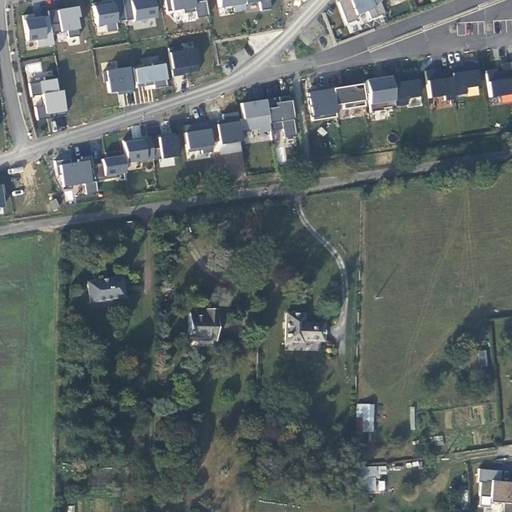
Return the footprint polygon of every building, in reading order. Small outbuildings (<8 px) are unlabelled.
[(121,0),(112,0),(91,4),(95,27),(105,25),(106,33),(117,31),(115,22),(125,21),(121,0)] [(121,0),(125,21),(132,20),(133,23),(145,21),(145,19),(154,17),(151,0),(121,0)] [(207,16),(204,0),(163,0),(166,12),(181,9),(182,13),(194,11),(195,19),(207,16)] [(244,5),(242,0),(217,0),(219,7),(232,5),(234,12),(244,10),(244,5)] [(242,0),(244,5),(258,2),(259,11),(270,9),(268,0),(242,0)] [(370,19),(384,14),(378,0),(339,0),(338,2),(346,24),(357,20),(355,15),(366,11),(370,19)] [(57,11),(56,9),(47,11),(48,16),(51,34),(66,31),(67,38),(79,36),(75,18),(78,17),(76,8),(64,10),(57,11)] [(51,34),(48,16),(33,19),(33,14),(22,16),(26,41),(35,40),(37,48),(53,45),(51,34)] [(182,51),(181,46),(167,48),(172,77),(182,75),(181,72),(186,71),(186,73),(198,71),(194,49),(182,51)] [(511,82),(509,62),(500,64),(501,71),(496,72),(496,70),(485,71),(489,97),(511,93),(511,82)] [(166,87),(162,63),(151,65),(152,67),(141,69),(141,67),(133,69),(136,88),(153,85),(153,89),(166,87)] [(457,66),(449,67),(454,96),(466,95),(465,89),(478,87),(474,64),(462,66),(463,69),(458,69),(457,66)] [(122,94),(131,92),(127,68),(102,72),(104,82),(106,81),(108,93),(116,91),(121,90),(122,94)] [(423,96),(419,72),(390,76),(394,106),(409,104),(408,98),(423,96)] [(54,118),(65,116),(61,94),(56,94),(56,92),(53,76),(43,78),(44,81),(28,84),(30,97),(41,95),(42,106),(34,107),(36,121),(49,119),(48,114),(53,113),(54,118)] [(394,106),(390,76),(365,80),(370,112),(395,108),(394,106)] [(364,106),(361,84),(331,89),(334,106),(342,104),(343,109),(364,106)] [(334,106),(331,89),(306,93),(310,117),(311,117),(311,121),(335,117),(334,106)] [(269,131),(264,99),(239,104),(242,119),(239,119),(241,131),(257,128),(258,133),(269,131)] [(240,142),(236,112),(221,114),(222,120),(207,122),(210,143),(218,142),(218,145),(240,142)] [(210,143),(207,122),(197,124),(198,126),(192,127),(191,125),(183,126),(187,152),(201,150),(201,154),(212,152),(210,143)] [(166,134),(149,137),(152,160),(177,156),(174,135),(167,136),(166,134)] [(279,162),(286,161),(284,147),(277,148),(279,162)] [(124,173),(121,151),(104,153),(105,159),(100,160),(101,163),(92,165),(95,181),(115,178),(115,174),(124,173)] [(243,153),(225,154),(226,176),(244,174),(243,153)] [(92,165),(91,155),(80,157),(81,159),(75,160),(76,163),(71,164),(70,159),(54,161),(56,176),(59,175),(61,187),(73,185),(83,184),(85,195),(96,193),(95,181),(92,165)] [(66,202),(74,200),(71,190),(64,192),(66,202)] [(59,207),(54,198),(49,201),(54,210),(59,207)] [(124,297),(120,277),(103,280),(98,280),(87,282),(90,303),(124,297)] [(215,341),(216,309),(204,309),(204,314),(188,314),(187,340),(215,341)] [(322,341),(323,324),(302,323),(303,314),(285,313),(285,342),(302,342),(302,340),(322,341)] [(486,366),(484,351),(478,352),(479,367),(486,366)] [(371,431),(372,405),(356,405),(355,431),(371,431)] [(434,436),(434,445),(443,445),(443,436),(434,436)] [(503,470),(478,469),(478,481),(484,483),(478,505),(491,506),(493,501),(503,503),(502,511),(511,511),(511,482),(502,480),(503,470)] [(374,491),(374,479),(355,479),(355,491),(374,491)]
